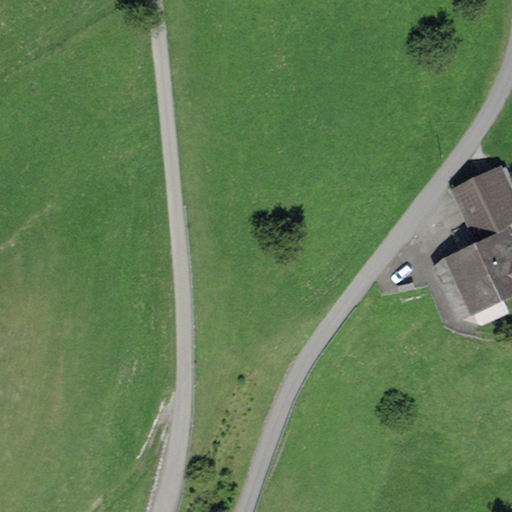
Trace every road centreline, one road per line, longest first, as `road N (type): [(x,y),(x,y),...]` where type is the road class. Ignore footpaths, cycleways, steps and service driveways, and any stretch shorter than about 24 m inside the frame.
road 1 (unclassified): [(511,73),(464,159),(325,333),(275,419),(244,511)]
road 2 (unclassified): [(160,511),(183,361),(155,0)]
